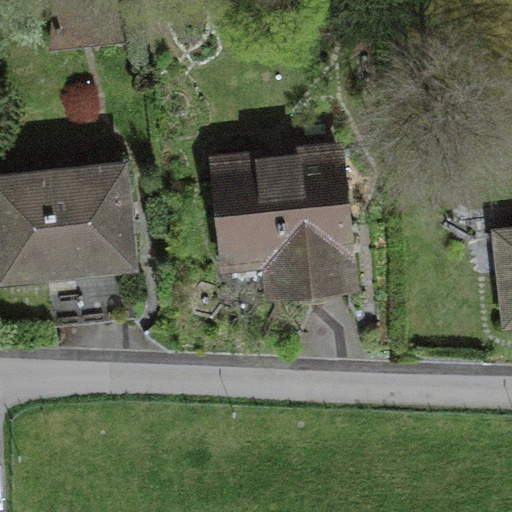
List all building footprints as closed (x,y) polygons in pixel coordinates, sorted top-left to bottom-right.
[(58,0),(55,0),(53,41),(118,38),(110,0),(58,0)] [(354,0),(305,0),(309,29),(357,23),(354,0)] [(349,286),(336,148),(216,159),(227,262),(269,258),(273,292),(349,286)] [(120,201),(118,172),(96,174),(95,163),(65,166),(66,176),(0,181),(0,203),(6,269),(126,259),(123,226),(130,225),(128,200),(120,201)] [(511,230),(497,232),(506,323),(511,322),(511,230)]
